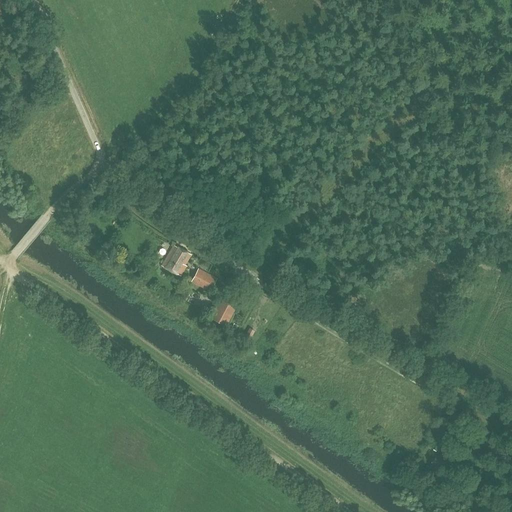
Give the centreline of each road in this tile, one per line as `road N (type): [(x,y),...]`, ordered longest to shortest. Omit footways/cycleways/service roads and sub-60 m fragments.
road 1 (track): [(511,436),(168,228),(129,199),(105,167)]
road 2 (track): [(4,266),(346,511)]
road 3 (track): [(105,167),(179,92),(240,0)]
road 4 (track): [(105,167),(30,0)]
road 5 (track): [(4,266),(47,214),(105,167)]
